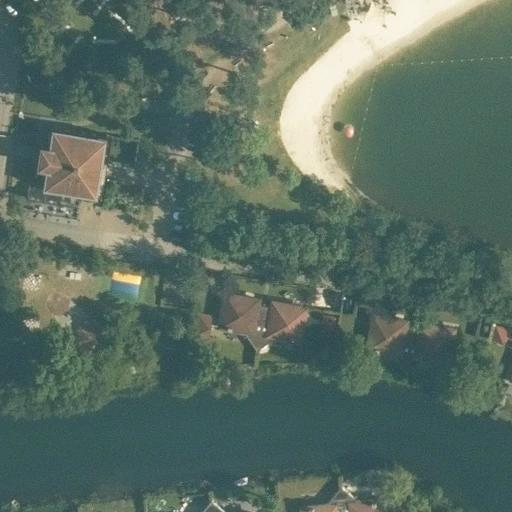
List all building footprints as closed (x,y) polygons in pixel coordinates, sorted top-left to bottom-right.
[(150,103),(148,95),(143,93),(139,98),(141,106),(143,106),(146,107),(150,103)] [(44,162),(41,185),(96,193),(98,180),(101,157),(105,132),(82,129),(50,124),(47,146),(43,146),(41,162),(44,162)] [(265,306),(267,299),(230,291),(224,329),(250,335),(263,351),(268,308),(269,306),(265,306)] [(315,306),(277,301),(275,310),(268,308),(263,351),(278,337),(308,344),(315,306)] [(193,333),(207,335),(211,313),(197,311),(193,333)] [(334,315),(323,313),(321,326),(332,328),(334,315)] [(404,358),(414,373),(414,371),(418,329),(415,328),(417,319),(379,314),(373,351),(404,358)] [(463,328),(426,322),(426,331),(418,327),(418,329),(414,371),(429,360),(457,366),(463,328)] [(496,324),(493,337),(504,340),(508,327),(496,324)] [(350,511),(348,487),(333,506),(309,508),(309,511),(350,511)] [(350,488),(351,511),(391,511),(390,500),(368,503),(350,488)] [(219,511),(218,502),(218,500),(209,511),(219,511)] [(231,511),(218,502),(219,511),(231,511)] [(407,511),(407,502),(394,503),(395,511),(407,511)]
